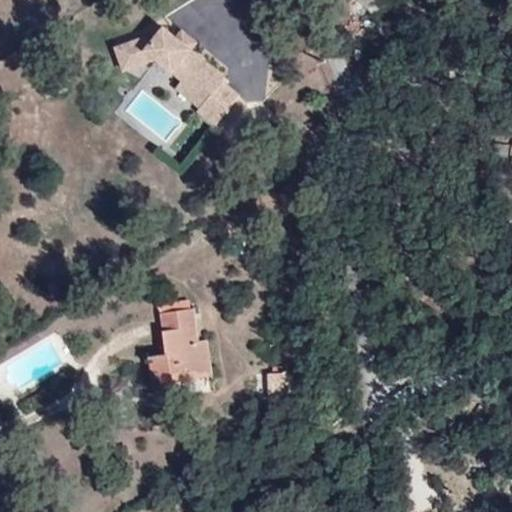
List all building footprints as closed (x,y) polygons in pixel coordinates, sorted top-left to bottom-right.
[(386,0),(360,0),(373,12),(386,0)] [(224,77),(191,49),(174,36),(164,28),(147,48),(144,37),(114,48),(123,72),(155,60),(183,81),(192,88),(199,79),(213,90),(198,108),(214,122),(235,95),(220,82),(224,77)] [(180,29),(174,36),(191,49),(196,42),(180,29)] [(176,91),(198,108),(213,90),(199,79),(192,88),(183,81),(176,91)] [(214,364),(209,329),(201,330),(196,297),(163,302),(166,320),(169,342),(170,347),(154,350),(157,372),(214,364)] [(272,365),(273,389),(290,389),(289,365),(272,365)]
